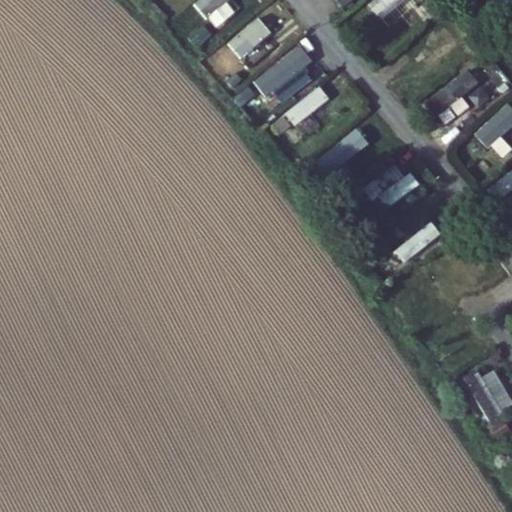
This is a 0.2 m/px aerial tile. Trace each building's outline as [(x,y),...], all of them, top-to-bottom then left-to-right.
[(206,18),(225,0),(200,0),(194,6),(206,18)] [(390,30),(418,0),(376,0),(368,9),(390,30)] [(239,51),(275,27),(267,14),(231,38),(239,51)] [(441,25),(409,49),(426,71),(458,47),(441,25)] [(286,79),(293,89),(309,78),(292,53),(257,78),(267,92),(286,79)] [(444,127),(485,95),(467,72),(426,104),(444,127)] [(319,88),(282,115),(293,129),(329,102),(319,88)] [(381,138),(340,170),(351,183),(392,152),(381,138)] [(387,209),(419,187),(410,175),(379,197),(387,209)] [(399,272),(440,240),(431,228),(390,260),(399,272)] [(403,277),(420,320),(448,309),(430,266),(403,277)] [(510,410),(493,370),(466,382),(484,422),(510,410)]
